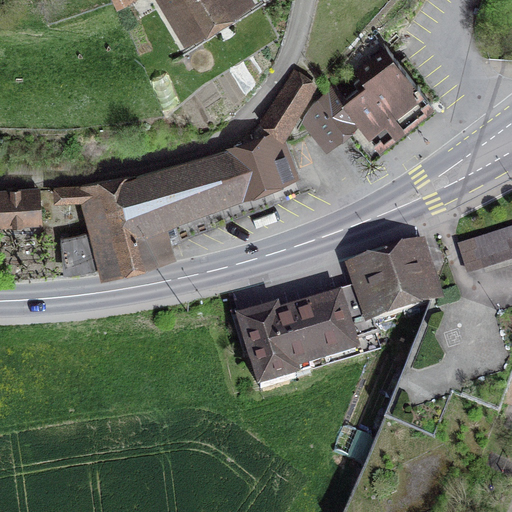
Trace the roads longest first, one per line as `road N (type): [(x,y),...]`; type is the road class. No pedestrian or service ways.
road 1 (primary): [(0,301),(93,294),(268,255),(352,226),(486,154)]
road 2 (motorway): [(511,160),(378,511)]
road 3 (motorway): [(429,511),(511,301)]
